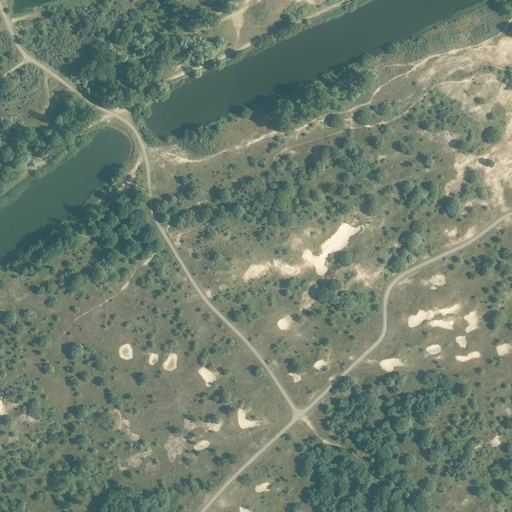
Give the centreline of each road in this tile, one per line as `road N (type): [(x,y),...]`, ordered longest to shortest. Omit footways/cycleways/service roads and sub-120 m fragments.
road 1 (track): [(202,511),(381,338),(395,279),(511,213)]
road 2 (track): [(137,134),(157,222),(205,299),(252,347),(299,416)]
road 3 (track): [(133,129),(27,57),(0,6)]
